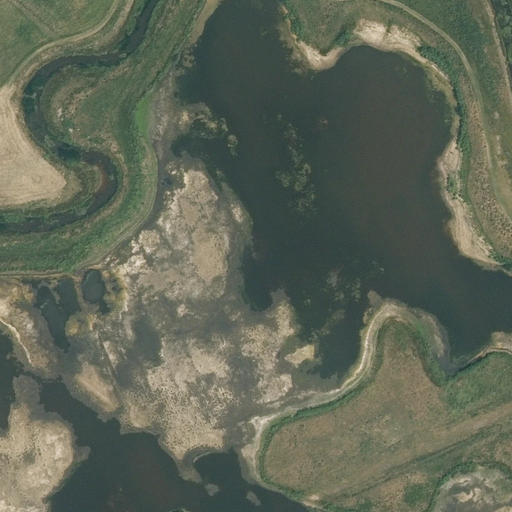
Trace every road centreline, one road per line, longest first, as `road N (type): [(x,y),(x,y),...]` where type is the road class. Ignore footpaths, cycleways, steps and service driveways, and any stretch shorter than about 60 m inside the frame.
road 1 (track): [(0,246),(75,235),(115,211),(128,188),(120,151),(69,124),(66,105),(134,68),(178,0)]
road 2 (track): [(119,0),(102,24),(45,48),(0,93)]
road 3 (track): [(478,0),(511,132)]
